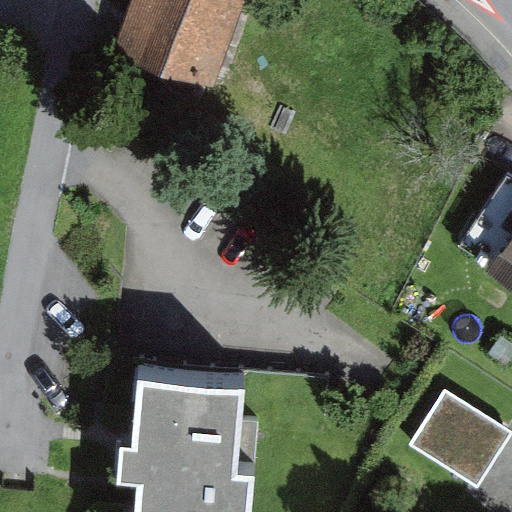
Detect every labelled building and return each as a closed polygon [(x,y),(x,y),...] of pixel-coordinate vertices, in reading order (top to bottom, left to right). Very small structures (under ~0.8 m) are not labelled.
[(245,0),(120,0),(93,83),(207,120),(245,0)] [(511,179),(508,176),(463,243),(511,275),(511,179)] [(213,365),(82,356),(79,401),(323,417),(326,372),(213,365)] [(240,377),(142,368),(128,511),(247,511),(256,418),(236,416),(240,377)] [(511,434),(445,393),(412,446),(478,487),(494,461),(511,434)]
